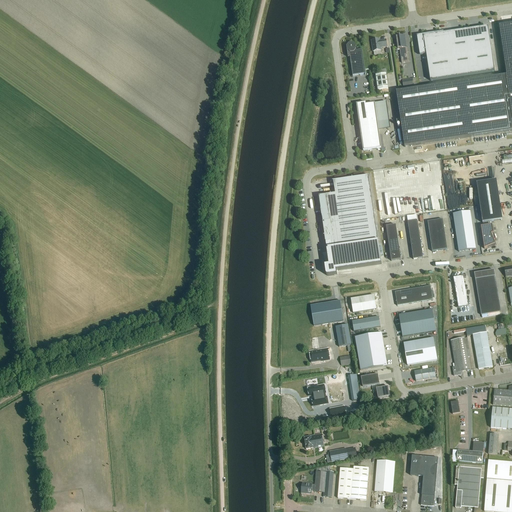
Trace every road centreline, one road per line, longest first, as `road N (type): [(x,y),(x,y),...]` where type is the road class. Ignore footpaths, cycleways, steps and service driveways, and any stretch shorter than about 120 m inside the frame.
road 1 (track): [(265,0),(239,121),(222,278),(223,511)]
road 2 (track): [(313,0),(271,238),(267,359)]
road 3 (unclassified): [(381,275),(404,390),(511,375)]
road 4 (unclassified): [(352,165),(334,42),(342,32),(413,21)]
road 5 (unclassified): [(381,275),(320,277),(306,179),(352,165)]
road 6 (unclassified): [(352,165),(511,142)]
road 7 (unclassified): [(267,359),(272,511)]
road 8 (unclassified): [(511,255),(381,275)]
